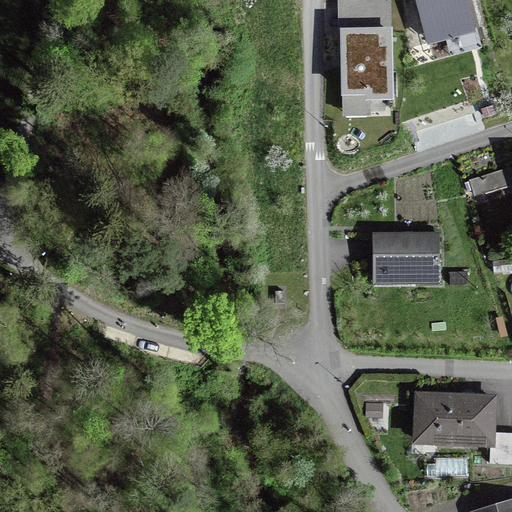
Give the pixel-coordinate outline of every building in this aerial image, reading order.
[(391,0),(337,0),(340,99),(342,99),(343,117),(390,116),(390,104),(394,104),(394,98),(398,98),(398,72),(393,72),(391,0)] [(413,0),(427,48),(446,43),(451,58),(481,50),(466,0),(413,0)] [(506,101),(480,110),(483,121),(509,113),(506,101)] [(511,170),(511,168),(469,180),(474,198),(511,186),(511,170)] [(439,234),(372,235),(373,287),(439,287),(439,234)] [(511,260),(492,261),(492,274),(511,273),(511,260)] [(468,273),(450,273),(450,286),(468,286),(468,273)] [(508,337),(504,317),(496,319),(500,339),(508,337)] [(432,331),(447,330),(446,322),(432,323),(432,331)] [(497,396),(414,392),(412,447),(490,450),(490,465),(511,465),(511,433),(496,433),(497,396)] [(382,420),(384,404),(365,401),(363,418),(382,420)] [(511,511),(511,499),(470,511),(511,511)]
